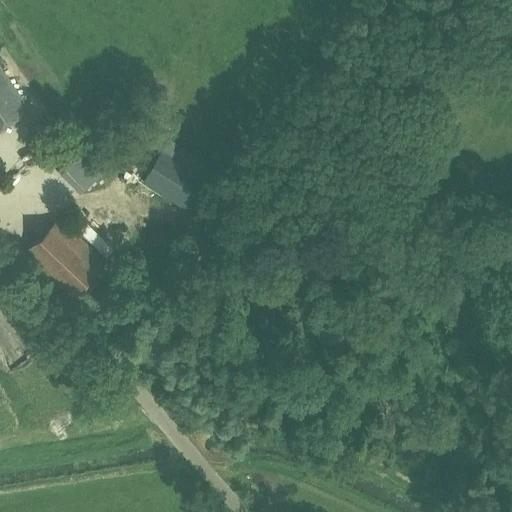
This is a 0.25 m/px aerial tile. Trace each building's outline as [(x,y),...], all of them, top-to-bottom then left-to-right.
[(0,69),(0,127),(27,109),(0,69)] [(90,123),(69,143),(82,156),(104,137),(90,123)] [(82,156),(69,143),(51,161),(62,173),(82,156)] [(214,184),(162,151),(144,180),(193,214),(214,184)] [(109,265),(58,216),(24,252),(75,301),(109,265)] [(0,309),(0,343),(55,422),(74,409),(3,308),(0,309)]
